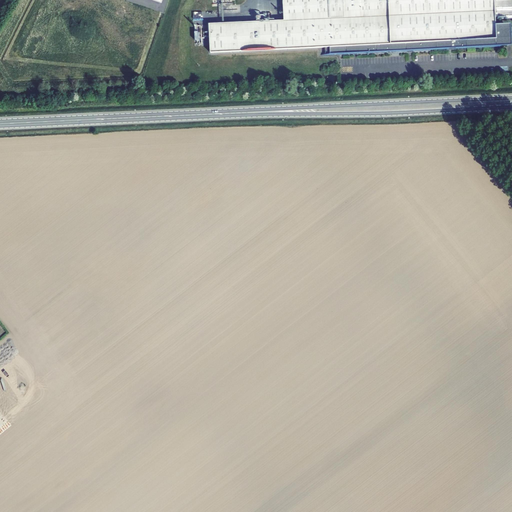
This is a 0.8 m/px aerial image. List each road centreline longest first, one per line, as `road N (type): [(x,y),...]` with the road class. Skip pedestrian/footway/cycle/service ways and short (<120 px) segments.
road 1 (secondary): [(511,98),(213,113)]
road 2 (secondary): [(213,113),(511,106)]
road 3 (secondary): [(0,123),(213,113)]
